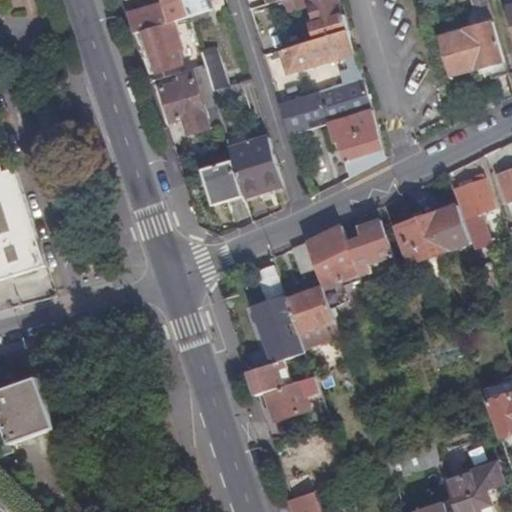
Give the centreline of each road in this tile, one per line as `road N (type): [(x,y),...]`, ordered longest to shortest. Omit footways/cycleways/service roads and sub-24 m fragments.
road 1 (primary): [(171,277),(77,0)]
road 2 (primary): [(249,511),(171,277)]
road 3 (residential): [(511,119),(302,218)]
road 4 (residential): [(302,218),(232,0)]
road 5 (residential): [(171,277),(0,330)]
road 6 (residential): [(302,218),(171,277)]
